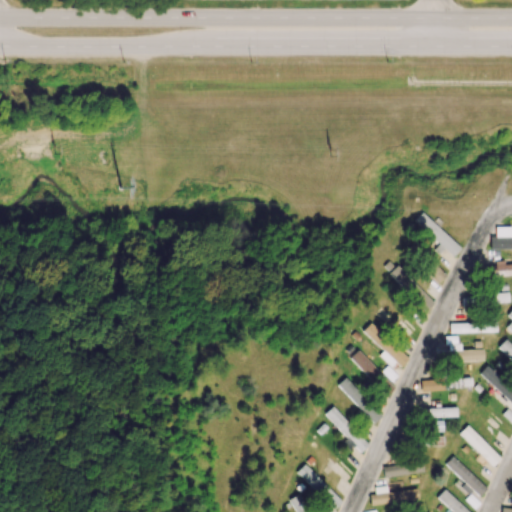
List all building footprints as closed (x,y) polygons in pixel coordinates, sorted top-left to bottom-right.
[(413,220),(451,256),(459,248),(421,212),(413,220)] [(489,249),(511,248),(511,236),(510,236),(510,227),(494,227),(494,236),(488,237),(489,249)] [(511,263),(502,264),(502,263),(484,264),(485,276),(511,273),(511,263)] [(433,302),(395,265),(387,274),(425,310),(433,302)] [(508,302),(508,292),(487,293),(487,303),(508,302)] [(448,333),(495,332),(495,322),(448,323),(448,333)] [(360,331),(381,351),(377,355),(389,367),(394,362),(399,367),(407,359),(368,323),(360,331)] [(511,362),(511,345),(505,338),(497,346),(511,362)] [(459,350),(459,344),(446,345),(446,351),(436,351),(436,362),(482,360),(481,349),(459,350)] [(384,396),(393,388),(356,349),(347,358),(384,396)] [(511,389),(485,365),(477,374),(511,405),(511,389)] [(336,385),(373,424),(381,416),(344,377),(336,385)] [(445,378),(446,388),(469,387),(469,377),(445,378)] [(441,389),(441,378),(419,379),(420,390),(441,389)] [(359,453),(367,445),(332,406),(323,413),(359,453)] [(455,417),(455,407),(413,408),(413,418),(455,417)] [(442,431),(442,421),(431,421),(431,432),(442,431)] [(491,466),(499,458),(466,425),(457,434),(491,466)] [(442,436),(409,437),(409,448),(442,447),(442,436)] [(444,464),(464,483),(459,487),(467,494),(471,490),(478,496),(486,488),(451,456),(444,464)] [(295,472),(332,510),(340,501),(304,463),(295,472)] [(382,475),(422,474),(421,463),(382,465),(382,475)] [(417,498),(415,487),(368,495),(370,507),(417,498)] [(451,511),(468,511),(443,489),(436,497),(451,511)] [(479,503),(470,493),(464,499),(473,509),(479,503)] [(307,511),(298,494),(288,499),(294,511),(307,511)]
